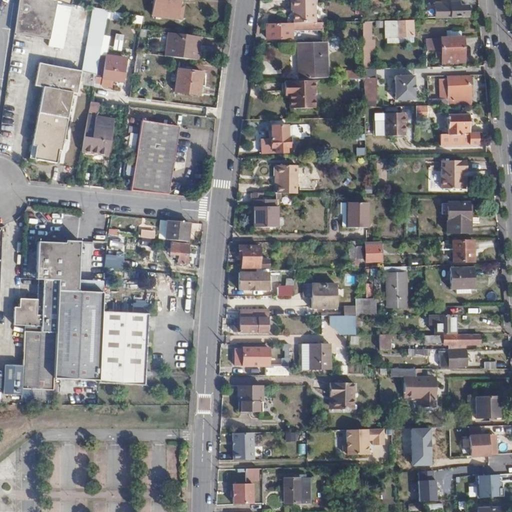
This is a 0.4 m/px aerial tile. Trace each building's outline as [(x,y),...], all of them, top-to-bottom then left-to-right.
[(55,2),(47,0),(18,0),(14,35),(50,42),(58,3),(55,2)] [(179,0),(153,0),(151,16),(163,17),(164,15),(177,16),(179,0)] [(449,18),(468,18),(467,7),(459,7),(458,4),(449,4),(449,18)] [(425,7),(425,18),(436,18),(435,6),(425,7)] [(413,37),(413,21),(376,22),(376,28),(387,29),(387,37),(413,37)] [(372,41),(371,22),(363,22),(363,41),(372,41)] [(316,23),(266,24),(266,38),(292,38),(292,28),(316,28),(316,23)] [(199,37),(165,34),(162,57),(195,61),(199,37)] [(441,58),(441,39),(425,40),(425,51),(434,51),(434,58),(441,58)] [(463,63),(463,39),(441,39),(441,58),(441,64),(463,63)] [(375,41),(372,41),(363,41),(363,55),(370,55),(374,50),(375,41)] [(327,42),(322,42),(298,43),(299,79),(312,79),(312,75),(327,74),(327,42)] [(122,81),(126,60),(106,58),(102,79),(122,81)] [(428,77),(428,67),(425,67),(400,68),(400,78),(428,77)] [(79,86),(80,77),(40,69),(36,92),(44,93),(31,165),(55,170),(58,156),(60,156),(71,99),(77,100),(79,86)] [(371,78),(370,69),(363,69),(363,80),(363,102),(374,102),(374,91),(374,85),(374,79),(371,78)] [(197,95),(201,73),(178,70),(174,92),(197,95)] [(348,71),(348,79),(361,80),(361,72),(348,71)] [(93,88),(95,79),(80,77),(79,86),(93,88)] [(427,107),(470,107),(470,77),(446,78),(447,80),(447,100),(438,100),(428,100),(427,107)] [(447,100),(447,80),(439,80),(438,100),(447,100)] [(304,109),(304,81),(275,82),(275,95),(280,95),(280,109),(304,109)] [(404,136),(403,124),(404,114),(374,114),(375,137),(404,136)] [(441,135),(441,147),(478,146),(478,134),(470,134),(470,125),(465,125),(465,117),(449,117),(448,135),(441,135)] [(108,120),(96,118),(95,122),(93,122),(91,130),(87,129),(86,138),(111,142),(113,130),(106,129),(108,120)] [(141,121),(130,191),(168,196),(179,127),(141,121)] [(289,139),(289,130),(269,130),(269,140),(261,139),(262,154),(288,154),(288,149),(291,149),(292,139),(289,139)] [(463,162),(441,161),(441,189),(465,190),(465,177),(461,177),(461,172),(463,171),(463,162)] [(272,194),(290,195),(291,167),(270,166),(269,177),(272,177),(272,185),(272,194)] [(247,233),(273,233),(274,209),(270,209),(269,200),(245,200),(245,208),(248,208),(247,226),(247,233)] [(361,227),(361,204),(335,204),(334,227),(361,227)] [(468,204),(447,204),(447,233),(470,233),(471,223),(468,223),(468,204)] [(170,240),(186,241),(187,222),(159,220),(157,238),(170,240)] [(170,242),(170,240),(157,238),(156,238),(155,244),(170,245),(169,254),(177,255),(176,263),(185,264),(187,243),(170,242)] [(469,251),(472,251),(472,242),(452,243),(452,262),(469,262),(469,251)] [(104,293),(78,293),(79,244),(64,244),(64,246),(37,246),(35,284),(57,285),(56,330),(54,383),(100,386),(103,317),(104,293)] [(382,261),(381,246),(367,247),(367,262),(382,261)] [(240,268),(245,268),(255,268),(258,268),(258,247),(237,247),(237,256),(240,256),(240,268)] [(473,290),(473,268),(449,269),(450,290),(473,290)] [(267,289),(267,271),(255,271),(255,273),(245,273),(238,274),(237,289),(267,289)] [(390,299),(406,299),(406,273),(390,273),(390,299)] [(85,280),(85,289),(100,290),(101,281),(85,280)] [(291,296),(294,280),(285,280),(284,288),(276,288),(276,296),(291,296)] [(334,308),(334,284),(310,285),(310,308),(334,308)] [(233,318),(233,332),(266,332),(266,316),(266,309),(238,309),(238,318),(233,318)] [(22,399),(54,401),(54,383),(56,330),(41,329),(42,321),(36,320),(36,311),(19,310),(19,319),(14,320),(13,338),(24,338),(22,399)] [(455,335),(455,315),(435,315),(435,335),(455,335)] [(100,386),(100,388),(146,390),(149,319),(103,317),(100,386)] [(378,335),(378,350),(388,350),(389,340),(394,340),(394,335),(378,335)] [(449,351),(466,349),(467,345),(478,345),(478,336),(426,336),(426,344),(444,344),(444,346),(448,345),(449,351)] [(327,370),(327,345),(299,345),(299,370),(327,370)] [(268,350),(234,349),(234,365),(261,366),(261,360),(268,360),(268,350)] [(468,365),(466,349),(449,351),(449,365),(450,366),(468,365)] [(264,376),(274,376),(287,376),(287,367),(264,366),(264,376)] [(418,377),(419,369),(404,369),(404,398),(421,398),(421,408),(435,408),(435,398),(436,398),(436,382),(430,382),(430,377),(418,377)] [(353,410),(353,383),(329,383),(329,397),(333,397),(333,409),(353,410)] [(259,413),(259,387),(235,386),(235,396),(238,396),(238,413),(259,413)] [(499,417),(499,395),(474,396),(475,417),(499,417)] [(383,445),(383,429),(382,429),(346,430),(346,444),(344,444),(342,446),(342,452),(344,454),(347,454),(347,455),(368,454),(368,440),(372,440),(372,445),(383,445)] [(254,432),(232,433),(233,460),(255,459),(254,432)] [(469,463),(487,462),(486,435),(468,435),(469,463)] [(399,465),(415,464),(415,447),(399,447),(399,465)] [(252,483),(252,468),(244,469),(245,483),(252,483)] [(419,472),(419,481),(435,480),(434,471),(419,472)] [(478,498),(494,497),(493,483),(495,483),(495,471),(488,472),(488,479),(477,479),(478,498)] [(310,502),(309,478),(284,479),(285,503),(310,502)] [(435,480),(419,481),(420,502),(437,502),(436,480),(435,480)] [(468,485),(467,496),(475,496),(476,485),(468,485)]
